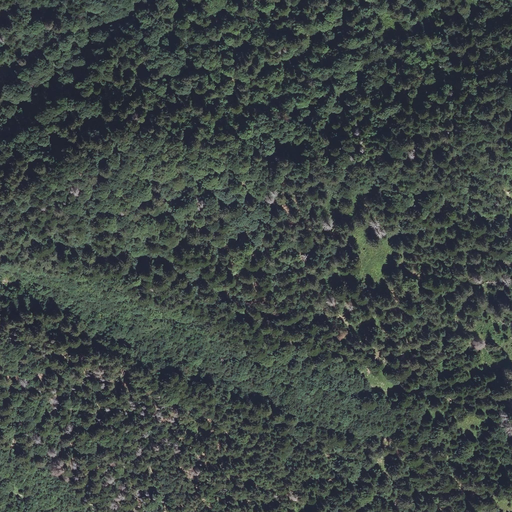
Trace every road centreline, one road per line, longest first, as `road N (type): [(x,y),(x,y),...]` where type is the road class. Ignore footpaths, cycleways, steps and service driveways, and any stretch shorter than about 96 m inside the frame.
road 1 (track): [(384,0),(397,44),(511,91)]
road 2 (track): [(394,511),(378,454),(300,511)]
